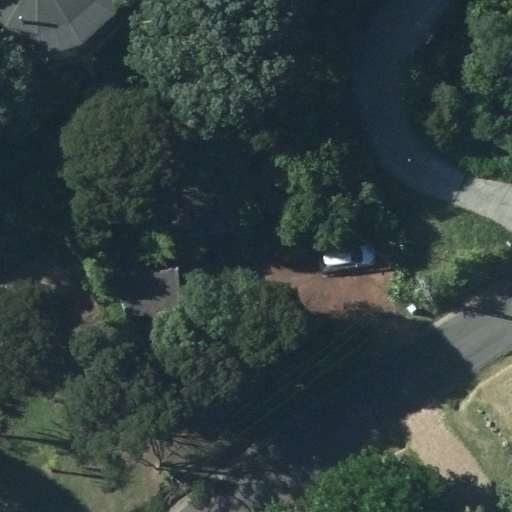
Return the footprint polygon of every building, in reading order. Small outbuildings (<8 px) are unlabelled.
[(0,0),(0,11),(17,26),(46,31),(58,54),(88,44),(125,12),(126,0),(0,0)] [(45,129),(76,158),(96,137),(79,122),(83,118),(68,104),(45,129)] [(186,182),(195,237),(247,229),(239,174),(186,182)] [(280,250),(284,285),(374,275),(370,239),(280,250)] [(180,288),(119,301),(130,349),(190,336),(180,288)]
